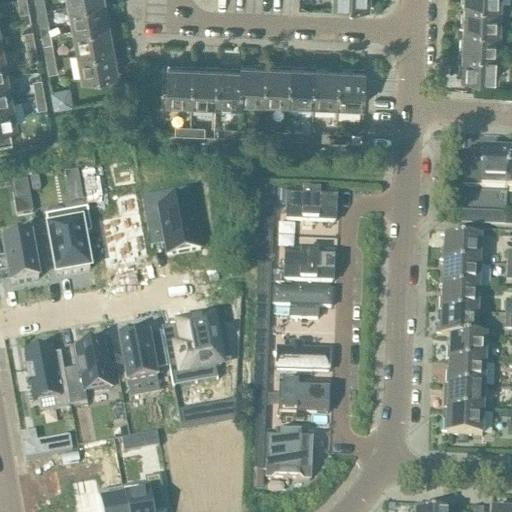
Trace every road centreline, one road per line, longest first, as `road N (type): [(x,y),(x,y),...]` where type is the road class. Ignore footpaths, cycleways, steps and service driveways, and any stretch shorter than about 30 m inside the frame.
road 1 (residential): [(404,203),(349,203),(335,440),(386,453)]
road 2 (residential): [(412,32),(173,21),(174,0)]
road 3 (residential): [(386,453),(395,417),(404,203)]
road 4 (residential): [(0,324),(202,286)]
road 5 (residential): [(382,465),(511,472)]
